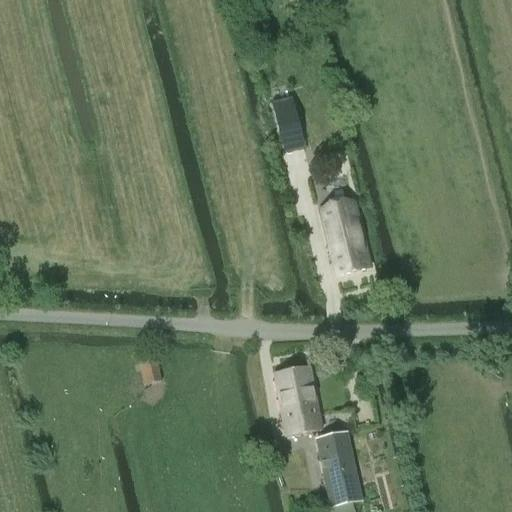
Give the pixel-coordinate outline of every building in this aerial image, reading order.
[(292,101),(272,106),(280,138),(300,133),(292,101)] [(353,203),(319,212),(335,277),(369,269),(353,203)] [(140,363),(145,386),(161,383),(157,360),(140,363)] [(286,437),(322,430),(310,369),(274,376),(286,437)] [(346,435),(314,442),(328,510),(360,503),(346,435)]
